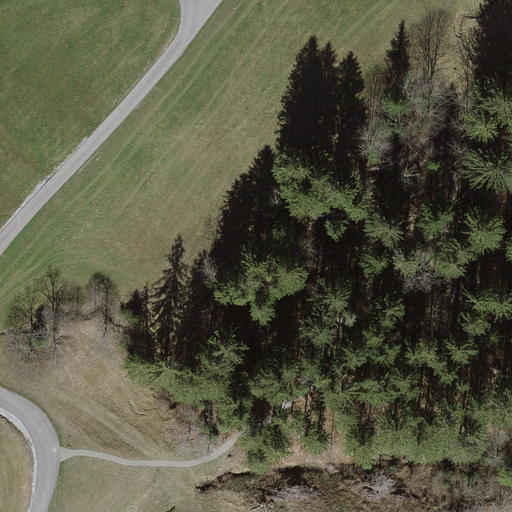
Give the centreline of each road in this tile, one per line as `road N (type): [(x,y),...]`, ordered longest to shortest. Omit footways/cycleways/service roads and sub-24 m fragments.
road 1 (unclassified): [(214,0),(0,251)]
road 2 (unclassified): [(0,399),(36,419),(45,442),(48,478),(38,511)]
